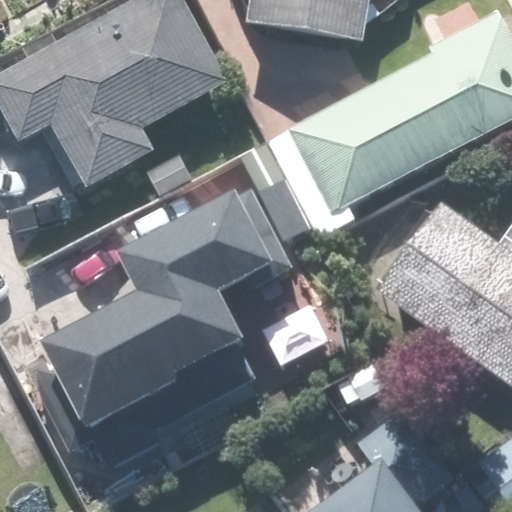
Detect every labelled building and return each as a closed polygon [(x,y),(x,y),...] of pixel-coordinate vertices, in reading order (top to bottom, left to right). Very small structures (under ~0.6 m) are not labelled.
[(54,131),(88,193),(150,159),(139,138),(228,89),(178,0),(145,0),(0,80),(0,113),(20,150),(54,131)] [(365,56),(373,0),(252,0),(247,38),(365,56)] [(357,217),(511,134),(511,22),(275,148),(329,249),(363,230),(357,217)] [(86,458),(102,449),(118,478),(177,445),(161,416),(269,356),(239,303),(295,271),(254,199),(137,264),(159,303),(37,371),(86,458)] [(511,249),(455,209),(389,302),(511,388),(511,249)] [(365,453),(383,476),(335,511),(433,511),(431,509),(464,483),(413,416),(365,453)] [(511,511),(511,446),(480,469),(511,511)]
